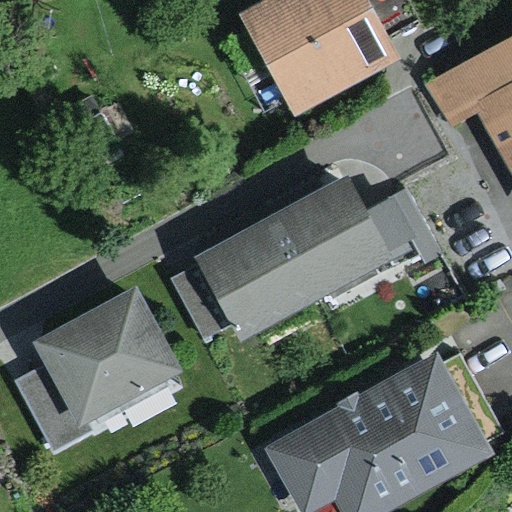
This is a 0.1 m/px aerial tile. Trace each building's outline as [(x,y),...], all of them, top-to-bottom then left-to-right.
[(386,52),(357,0),(282,0),(252,17),(297,100),(386,52)] [(498,107),(511,132),(511,35),(433,81),(456,121),(480,107),(484,115),(498,107)] [(95,167),(67,178),(77,202),(105,190),(95,167)] [(312,291),(383,253),(360,211),(345,182),(274,221),(312,291)] [(388,196),(360,211),(383,253),(392,267),(419,253),(388,196)] [(242,330),(312,291),(274,221),(204,259),(242,330)] [(132,295),(43,343),(82,414),(171,366),(132,295)] [(354,511),(362,511),(503,432),(459,352),(279,451),(307,501),(338,483),(354,511)]
